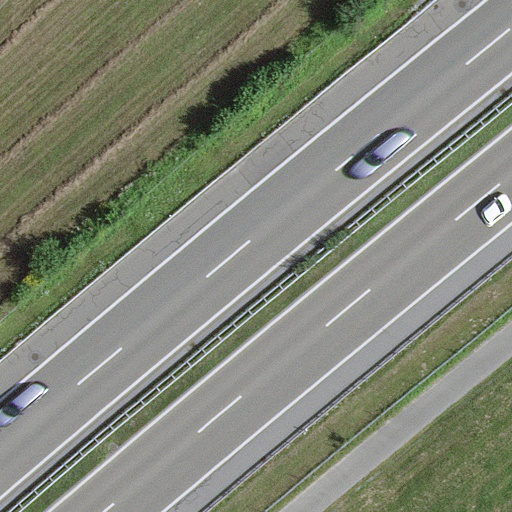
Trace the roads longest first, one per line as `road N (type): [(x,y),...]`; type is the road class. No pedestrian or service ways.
road 1 (motorway): [(511,27),(0,450)]
road 2 (motorway): [(109,511),(511,179)]
road 3 (track): [(511,341),(307,511)]
